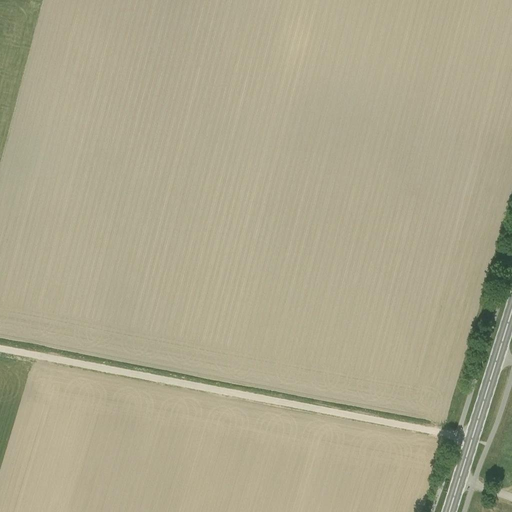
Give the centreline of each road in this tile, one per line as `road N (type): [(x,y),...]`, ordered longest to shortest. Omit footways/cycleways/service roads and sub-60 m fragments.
road 1 (unclassified): [(471,439),(0,348)]
road 2 (primary): [(471,439),(511,313)]
